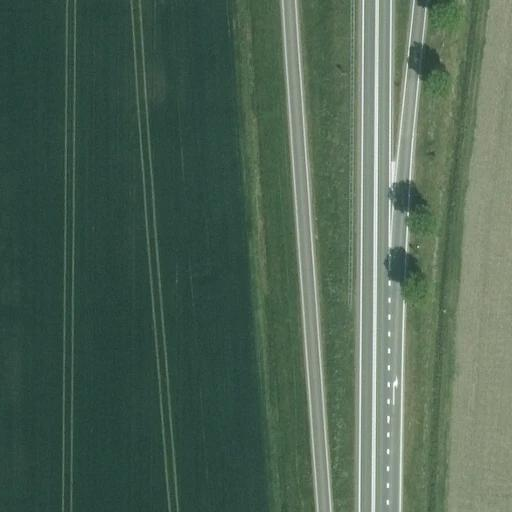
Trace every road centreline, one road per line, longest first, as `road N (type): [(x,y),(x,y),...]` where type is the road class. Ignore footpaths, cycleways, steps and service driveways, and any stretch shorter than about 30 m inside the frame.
road 1 (trunk): [(274,0),(330,511)]
road 2 (trunk): [(376,266),(406,143),(420,0)]
road 3 (trunk): [(376,266),(378,0)]
road 4 (trunk): [(373,511),(376,266)]
